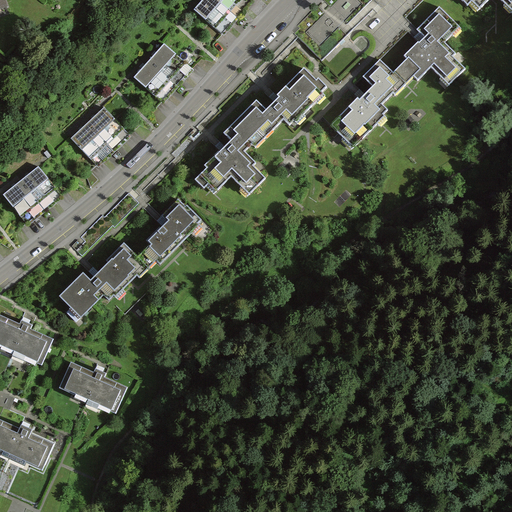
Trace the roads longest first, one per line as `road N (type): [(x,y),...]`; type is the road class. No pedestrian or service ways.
road 1 (track): [(94,511),(99,480),(196,329),(316,266),(476,163),(511,127)]
road 2 (residential): [(0,274),(120,179),(294,0)]
